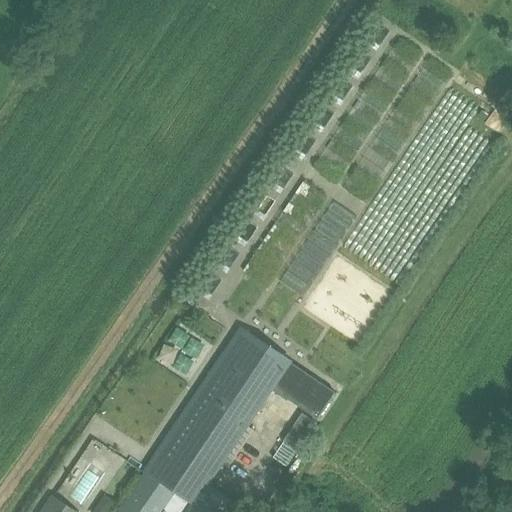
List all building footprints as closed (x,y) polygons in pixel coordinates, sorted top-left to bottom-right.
[(192,505),(207,483),(207,482),(274,383),(227,352),(144,474),(192,505)] [(274,383),(271,388),(316,419),(334,392),(289,361),(274,383)] [(317,422),(302,412),(283,441),(298,451),(317,422)] [(239,511),(242,508),(207,483),(192,505),(144,474),(118,511),(239,511)] [(77,511),(55,496),(43,511),(77,511)]
